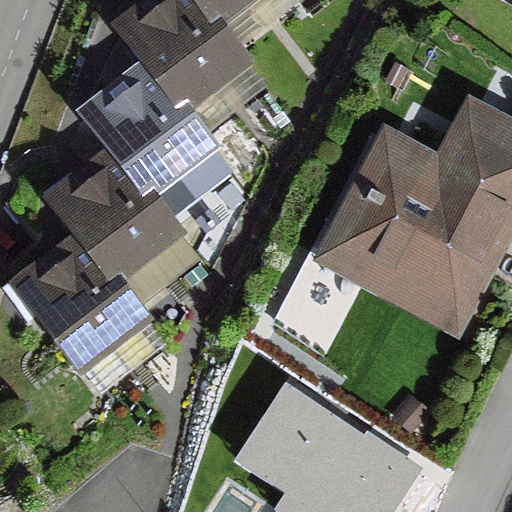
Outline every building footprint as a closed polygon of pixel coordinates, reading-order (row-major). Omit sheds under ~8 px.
[(157,0),(116,33),(145,70),(175,110),(238,61),(209,24),(190,0),(157,0)] [(190,0),(209,24),(239,0),(190,0)] [(82,119),(111,156),(142,196),(204,147),(175,110),(145,70),(82,119)] [(465,302),(480,273),(511,212),(511,133),(466,109),(434,170),(382,143),(320,260),(381,292),(395,266),(465,302)] [(48,204),(77,242),(108,282),(170,233),(142,196),(111,156),(48,204)] [(108,282),(77,242),(13,292),(73,369),(137,319),(108,282)] [(388,511),(417,469),(287,386),(241,459),(292,492),(280,509),(285,511),(388,511)]
